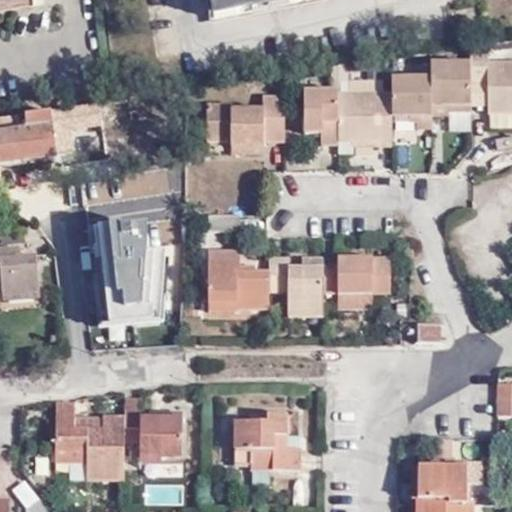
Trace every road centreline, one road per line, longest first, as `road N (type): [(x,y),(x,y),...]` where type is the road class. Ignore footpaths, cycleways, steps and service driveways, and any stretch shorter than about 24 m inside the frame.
road 1 (residential): [(482,360),(419,207),(316,199)]
road 2 (residential): [(482,360),(446,385),(380,390),(375,511)]
road 3 (unknown): [(86,382),(59,176)]
road 4 (residential): [(0,391),(189,373)]
